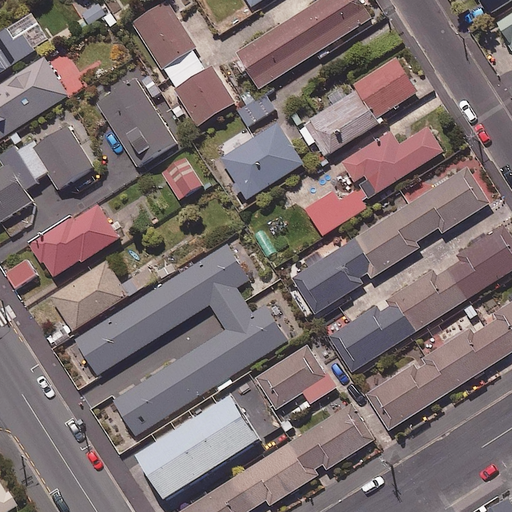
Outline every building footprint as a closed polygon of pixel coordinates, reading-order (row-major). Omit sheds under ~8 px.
[(374,22),(360,0),(328,0),(239,56),(261,92),(374,22)] [(271,0),(247,0),(254,11),(271,0)] [(511,0),(481,0),(493,19),(511,6),(511,0)] [(199,50),(169,4),(135,27),(202,129),(238,105),(215,70),(209,75),(195,53),(199,50)] [(0,79),(52,46),(34,17),(0,38),(0,79)] [(511,19),(500,27),(511,45),(511,19)] [(0,143),(71,98),(46,60),(0,89),(0,143)] [(420,95),(399,62),(353,91),(356,96),(307,128),(328,161),(384,124),(382,120),(420,95)] [(152,75),(140,83),(100,108),(139,171),(179,146),(152,104),(165,96),(152,75)] [(277,112),(267,96),(240,113),(250,129),(277,112)] [(306,167),(280,126),(224,162),(250,203),(306,167)] [(35,144),(20,153),(38,182),(51,174),(61,191),(96,169),(71,128),(38,149),(35,144)] [(446,155),(431,130),(402,148),(394,135),(345,166),(368,203),(446,155)] [(38,182),(20,153),(17,148),(0,158),(0,159),(6,170),(0,173),(0,227),(37,205),(29,192),(40,185),(38,182)] [(206,188),(188,161),(165,176),(183,204),(206,188)] [(492,206),(470,171),(296,281),(318,316),(423,250),(419,245),(442,230),(445,236),(492,206)] [(369,211),(358,194),(342,204),(337,195),(309,213),(324,238),(369,211)] [(122,243),(102,207),(34,246),(53,281),(122,243)] [(511,275),(511,235),(507,229),(461,258),(465,264),(436,282),(432,276),(391,302),(396,309),(382,317),(378,310),(332,339),(354,375),(511,275)] [(252,283),(230,247),(78,343),(100,378),(213,307),(230,333),(117,404),(139,440),(291,345),(268,308),(255,317),(239,291),(252,283)] [(39,277),(29,262),(9,275),(18,290),(39,277)] [(132,300),(110,265),(54,300),(76,335),(132,300)] [(158,285),(152,271),(133,280),(140,294),(158,285)] [(511,356),(511,306),(489,321),(493,327),(474,339),(470,334),(375,394),(397,429),(511,356)] [(339,390),(309,347),(257,382),(279,413),(306,395),(314,407),(339,390)] [(263,447),(235,403),(141,462),(169,506),(263,447)] [(273,508),(321,478),(318,472),(325,468),(329,473),(377,443),(355,407),(186,511),(254,511),(270,503),(273,508)] [(0,511),(14,511),(17,510),(0,483),(0,511)]
